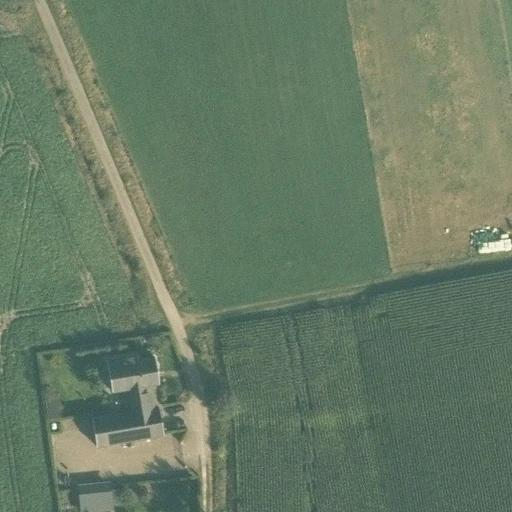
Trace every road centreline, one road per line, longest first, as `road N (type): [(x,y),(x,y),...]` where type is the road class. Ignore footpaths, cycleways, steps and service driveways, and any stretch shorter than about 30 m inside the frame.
road 1 (unclassified): [(204,456),(203,419),(175,323),(36,0)]
road 2 (track): [(511,269),(175,323)]
